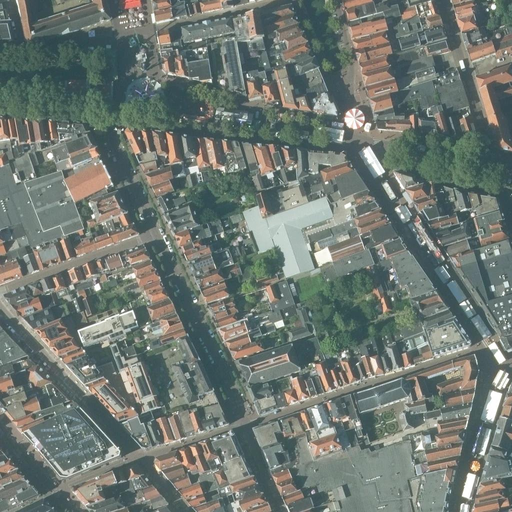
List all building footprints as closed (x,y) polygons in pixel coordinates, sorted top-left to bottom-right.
[(0,0),(0,46),(14,46),(3,0),(0,0)] [(15,0),(26,48),(45,42),(57,38),(58,38),(65,36),(71,34),(78,32),(78,31),(92,27),(109,21),(109,22),(110,21),(107,6),(105,0),(15,0)] [(168,0),(153,3),(155,12),(172,8),(173,10),(185,7),(185,0),(168,0)] [(194,16),(190,0),(185,0),(185,7),(187,17),(194,16)] [(190,0),(194,16),(201,14),(201,13),(200,11),(197,0),(190,0)] [(199,0),(201,4),(202,11),(203,13),(203,14),(223,9),(221,0),(199,0)] [(221,0),(223,9),(234,7),(232,0),(221,0)] [(346,0),(344,1),(346,11),(374,3),(386,0),(346,0)] [(386,0),(374,3),(346,11),(348,23),(378,15),(384,14),(391,12),(390,9),(394,8),(400,6),(398,0),(386,0)] [(348,23),(350,29),(367,25),(385,20),(385,21),(391,20),(397,18),(400,28),(394,30),(397,39),(423,32),(422,27),(420,20),(418,16),(416,7),(435,2),(434,0),(411,0),(407,1),(401,3),(403,8),(401,9),(400,6),(394,8),(390,9),(391,12),(384,14),(378,15),(348,23)] [(470,2),(454,7),(456,15),(477,9),(478,10),(484,9),(484,8),(484,7),(488,5),(487,3),(482,4),(476,5),(475,0),(470,2)] [(435,2),(416,7),(418,16),(438,10),(435,2)] [(261,13),(263,23),(296,16),(292,6),(261,13)] [(173,10),(155,14),(156,24),(187,17),(185,7),(173,10)] [(477,9),(456,15),(458,21),(477,15),(485,13),(484,9),(478,10),(477,9)] [(438,10),(418,16),(420,20),(426,18),(427,21),(426,21),(426,22),(440,18),(438,10)] [(247,16),(249,27),(251,41),(262,39),(265,38),(264,36),(263,23),(261,13),(247,16)] [(477,15),(458,21),(463,35),(481,29),(477,15)] [(251,41),(249,27),(247,16),(234,19),(236,34),(237,40),(238,45),(251,42),(251,41)] [(264,36),(266,35),(300,24),(296,16),(263,23),(264,36)] [(397,18),(391,20),(394,30),(400,28),(397,18)] [(427,26),(422,27),(423,32),(423,33),(443,27),(440,18),(426,22),(427,26)] [(225,36),(236,34),(234,19),(230,20),(228,20),(223,21),(222,21),(225,36)] [(367,25),(350,29),(352,40),(367,37),(370,36),(374,35),(386,32),(388,32),(385,21),(385,20),(367,25)] [(192,27),(195,42),(225,36),(222,21),(210,24),(210,23),(209,24),(206,25),(206,24),(204,25),(194,27),(192,27)] [(300,24),(266,35),(268,40),(278,37),(280,43),(303,33),(301,27),(300,25),(300,24)] [(185,44),(195,42),(192,27),(191,28),(184,30),(184,29),(182,30),(184,40),(185,44)] [(481,29),(463,35),(468,51),(480,47),(492,42),(497,41),(507,37),(505,29),(492,34),(489,32),(488,33),(486,27),(481,29)] [(444,29),(425,34),(428,45),(447,39),(444,29)] [(171,44),(160,46),(164,70),(164,72),(167,75),(177,77),(174,53),(178,53),(178,51),(183,50),(181,41),(184,40),(182,30),(174,32),(174,31),(173,32),(171,32),(170,32),(170,33),(169,33),(171,44)] [(368,39),(353,43),(356,54),(389,43),(388,39),(391,39),(388,32),(386,32),(374,35),(370,36),(367,37),(368,39)] [(169,33),(158,35),(160,46),(171,44),(169,33)] [(280,50),(275,52),(277,55),(280,54),(308,44),(303,33),(280,43),(278,44),(280,50)] [(480,47),(468,51),(471,63),(496,55),(497,59),(511,53),(511,35),(510,36),(507,37),(497,41),(492,42),(480,47)] [(418,36),(399,42),(402,52),(421,47),(418,36)] [(260,52),(266,50),(262,39),(251,41),(251,42),(238,45),(240,55),(244,54),(253,53),(260,52)] [(211,45),(213,53),(213,54),(213,58),(214,74),(217,73),(218,82),(219,84),(219,86),(219,87),(225,89),(225,90),(226,90),(230,91),(230,92),(232,92),(235,93),(236,94),(241,95),(241,96),(242,96),(246,97),(246,98),(248,98),(247,91),(246,91),(245,85),(245,84),(244,77),(244,76),(244,75),(243,71),(243,70),(243,69),(242,69),(241,63),(242,63),(241,62),(240,56),(240,55),(238,45),(237,40),(232,41),(228,42),(224,42),(220,43),(216,44),(211,45)] [(376,73),(363,77),(366,89),(380,85),(394,81),(395,80),(420,73),(433,69),(430,58),(451,52),(448,40),(447,40),(393,56),(388,57),(391,69),(376,73)] [(211,41),(196,44),(198,56),(199,64),(201,79),(201,82),(209,81),(209,84),(213,85),(208,54),(211,54),(211,58),(213,58),(213,54),(213,53),(211,45),(211,41)] [(389,43),(356,54),(360,65),(373,61),(376,60),(388,57),(393,56),(389,43)] [(196,44),(185,46),(186,53),(187,58),(187,59),(188,66),(191,80),(192,80),(201,79),(199,64),(198,56),(196,44)] [(308,44),(280,54),(283,61),(281,62),(281,63),(311,52),(308,44)] [(258,70),(258,72),(267,105),(284,109),(275,72),(274,69),(271,70),(269,62),(268,59),(268,58),(267,55),(266,52),(260,53),(263,69),(258,70)] [(311,52),(281,63),(282,67),(288,66),(288,68),(288,69),(289,70),(297,67),(315,60),(311,52)] [(178,53),(174,53),(177,77),(181,78),(191,80),(188,66),(187,59),(187,58),(186,53),(179,54),(178,53)] [(360,65),(359,65),(363,77),(376,73),(391,69),(388,57),(376,60),(373,61),(360,65)] [(288,69),(275,72),(284,109),(284,110),(312,114),(307,98),(328,91),(315,60),(297,67),(289,70),(288,69)] [(511,70),(511,67),(476,79),(478,85),(480,91),(484,104),(489,119),(489,121),(502,117),(506,120),(508,127),(511,137),(511,141),(511,130),(511,126),(509,118),(506,116),(511,113),(511,87),(511,88),(510,84),(511,83),(511,70)] [(380,85),(366,89),(370,101),(390,96),(399,93),(409,91),(409,89),(420,85),(433,81),(437,80),(434,69),(433,69),(420,73),(395,80),(394,81),(380,85)] [(245,75),(244,75),(244,76),(244,77),(245,84),(246,84),(248,96),(249,99),(250,101),(253,100),(262,98),(262,101),(263,104),(264,104),(267,105),(258,72),(255,73),(255,72),(245,75)] [(441,84),(435,86),(436,91),(461,82),(458,72),(440,79),(441,84)] [(390,96),(370,101),(374,114),(393,109),(393,107),(406,104),(406,103),(418,100),(427,97),(435,95),(437,94),(436,91),(435,86),(433,81),(420,85),(409,89),(409,91),(399,93),(390,96)] [(461,82),(436,91),(437,94),(441,107),(442,107),(444,116),(454,112),(456,112),(459,111),(469,108),(461,82)] [(328,91),(307,98),(312,114),(335,117),(336,116),(335,116),(337,114),(328,91)] [(435,95),(427,97),(430,107),(438,105),(435,95)] [(427,97),(418,100),(421,110),(430,107),(427,97)] [(441,107),(428,111),(428,113),(429,119),(437,118),(438,122),(442,136),(451,137),(444,116),(442,107),(441,107)] [(393,109),(374,114),(377,123),(411,122),(410,118),(415,117),(415,114),(405,115),(395,116),(393,109)] [(422,120),(419,120),(420,133),(422,134),(442,136),(438,122),(437,118),(429,119),(428,113),(428,111),(421,112),(422,120)] [(456,112),(454,112),(463,139),(480,140),(477,133),(473,121),(474,121),(473,117),(463,120),(459,111),(456,112)] [(454,112),(444,116),(451,137),(463,139),(454,112)] [(411,122),(377,123),(378,129),(381,131),(420,133),(419,120),(419,117),(415,117),(410,118),(411,122)] [(502,117),(489,121),(489,122),(492,131),(498,151),(504,152),(511,152),(511,141),(511,137),(508,127),(506,120),(502,117)] [(6,119),(0,119),(0,134),(2,142),(4,151),(4,155),(5,154),(6,154),(9,162),(14,160),(6,119)] [(6,119),(14,160),(19,159),(16,143),(18,143),(15,120),(6,119)] [(14,160),(9,162),(6,154),(5,154),(0,156),(0,168),(10,165),(18,187),(38,180),(33,167),(33,166),(32,165),(31,162),(31,161),(30,160),(29,157),(29,155),(30,155),(35,153),(38,152),(33,121),(33,120),(15,120),(18,143),(16,143),(19,159),(14,160)] [(45,121),(33,121),(36,144),(38,152),(42,151),(47,149),(51,148),(52,147),(51,143),(49,143),(45,121)] [(47,122),(45,121),(49,143),(51,143),(52,147),(61,144),(61,143),(57,122),(56,122),(47,122)] [(59,122),(57,122),(61,143),(75,138),(76,138),(75,124),(73,124),(66,123),(59,123),(59,122)] [(83,125),(75,124),(76,138),(89,133),(86,127),(85,126),(84,125),(83,125)] [(129,130),(126,134),(130,143),(140,165),(146,176),(159,171),(157,164),(159,163),(152,133),(151,132),(151,133),(141,131),(140,131),(140,132),(139,131),(129,130)] [(153,133),(152,133),(159,163),(157,164),(159,171),(159,173),(170,169),(173,180),(186,177),(179,136),(166,135),(164,134),(164,135),(154,133),(153,133)] [(59,148),(51,151),(56,165),(64,162),(97,150),(93,143),(93,142),(92,140),(92,139),(90,135),(66,143),(67,145),(59,148)] [(180,136),(179,136),(186,177),(189,189),(197,187),(197,185),(195,175),(200,174),(200,173),(193,139),(179,137),(180,136)] [(194,139),(193,139),(200,173),(202,173),(212,171),(210,164),(206,141),(194,139)] [(212,142),(206,141),(210,164),(213,164),(214,171),(217,170),(218,171),(219,179),(228,177),(227,174),(221,143),(216,142),(212,141),(212,142)] [(232,144),(221,143),(227,174),(247,169),(243,157),(241,148),(240,145),(232,144)] [(243,145),(243,146),(246,154),(251,172),(252,174),(247,176),(250,179),(255,197),(256,197),(259,207),(263,220),(287,212),(282,200),(285,199),(282,193),(281,190),(267,194),(266,190),(257,193),(253,179),(261,176),(252,146),(251,146),(249,146),(245,145),(243,145)] [(252,146),(261,176),(253,179),(257,193),(266,190),(276,188),(272,174),(276,173),(269,148),(268,147),(268,148),(252,146)] [(269,148),(276,173),(272,174),(276,188),(281,186),(286,185),(281,169),(280,170),(279,166),(284,164),(279,149),(269,148)] [(284,164),(279,166),(280,170),(281,169),(297,163),(296,151),(295,151),(292,151),(287,150),(280,149),(279,149),(284,164)] [(97,150),(64,162),(65,166),(68,165),(69,170),(85,164),(92,161),(93,163),(94,163),(93,162),(96,161),(96,160),(98,159),(99,158),(100,158),(100,157),(98,153),(97,151),(97,150)] [(297,163),(281,169),(286,185),(298,181),(309,177),(307,153),(296,151),(297,163)] [(300,187),(282,193),(285,199),(282,200),(287,212),(312,203),(310,196),(313,195),(311,189),(356,173),(355,173),(352,168),(353,168),(352,168),(350,164),(350,163),(349,163),(346,158),(347,158),(347,157),(347,156),(346,155),(345,154),(344,154),(343,154),(343,155),(342,155),(342,156),(341,155),(341,156),(336,156),(336,155),(335,155),(330,155),(329,155),(327,155),(314,154),(307,153),(309,177),(298,181),(300,187)] [(66,182),(76,206),(78,205),(84,202),(85,202),(85,201),(87,200),(88,200),(89,200),(89,199),(94,197),(95,196),(105,191),(106,190),(107,193),(108,193),(107,191),(109,190),(108,190),(113,188),(114,187),(114,186),(113,186),(111,181),(112,181),(111,180),(110,179),(110,177),(108,178),(106,174),(108,173),(107,172),(107,171),(106,169),(105,170),(103,164),(101,164),(102,165),(96,167),(94,164),(95,167),(95,168),(85,173),(84,173),(83,173),(84,174),(80,176),(79,175),(77,177),(76,178),(70,180),(67,182),(66,182)] [(0,233),(1,233),(5,245),(27,237),(30,246),(31,249),(32,249),(45,244),(58,239),(65,237),(68,236),(71,235),(78,232),(83,231),(84,230),(75,206),(76,206),(66,182),(62,172),(44,178),(38,180),(18,187),(10,165),(0,168),(0,233)] [(159,173),(147,177),(152,187),(170,181),(173,180),(170,169),(159,173)] [(67,175),(70,180),(76,178),(73,172),(67,175)] [(200,174),(195,175),(197,185),(204,183),(202,173),(200,173),(200,174)] [(313,195),(310,196),(312,203),(326,197),(331,206),(342,202),(343,202),(343,201),(350,199),(350,200),(351,199),(353,198),(354,198),(368,192),(368,193),(369,193),(356,174),(356,173),(311,189),(313,195)] [(395,173),(394,173),(397,178),(404,190),(405,191),(418,187),(424,185),(426,182),(415,178),(395,173)] [(170,181),(152,187),(157,198),(175,192),(173,188),(173,186),(172,183),(171,182),(170,181)] [(418,187),(405,191),(406,192),(413,203),(414,204),(435,196),(434,184),(429,183),(427,182),(426,182),(424,185),(418,187)] [(434,184),(435,196),(414,204),(420,213),(448,204),(446,196),(444,196),(442,187),(434,184)] [(448,204),(455,201),(453,191),(444,188),(446,196),(448,204)] [(457,201),(460,213),(461,213),(464,212),(467,222),(472,220),(471,215),(472,215),(472,210),(467,194),(455,191),(457,201)] [(259,207),(243,213),(258,256),(276,249),(283,269),(284,273),(286,279),(315,270),(307,247),(319,243),(332,238),(330,230),(340,226),(349,223),(381,211),(380,209),(374,200),(369,193),(368,193),(368,192),(354,198),(353,198),(351,199),(350,200),(350,199),(343,201),(343,202),(342,202),(331,206),(326,197),(312,203),(287,212),(263,220),(259,207)] [(91,204),(96,216),(117,208),(116,204),(122,202),(118,194),(115,195),(91,204)] [(467,194),(472,210),(472,215),(476,213),(475,209),(482,206),(479,196),(467,194)] [(472,220),(502,213),(498,199),(479,196),(482,206),(475,209),(476,213),(472,215),(471,215),(472,220)] [(166,197),(158,200),(166,215),(184,207),(183,207),(187,205),(184,198),(175,201),(174,200),(169,202),(166,197)] [(455,201),(448,204),(420,213),(427,224),(445,217),(446,219),(460,213),(457,201),(455,201)] [(128,214),(122,202),(116,204),(117,208),(96,216),(97,219),(87,223),(89,228),(106,222),(112,220),(118,218),(128,214)] [(184,207),(166,215),(176,236),(200,227),(192,204),(184,207)] [(340,226),(330,230),(332,238),(348,232),(386,218),(381,211),(349,223),(340,226)] [(459,224),(467,222),(464,212),(461,213),(460,213),(446,219),(445,217),(427,224),(433,234),(459,224)] [(476,230),(478,238),(481,248),(507,240),(510,239),(502,213),(472,220),(476,230)] [(244,220),(242,214),(231,218),(233,225),(244,220)] [(128,215),(118,219),(119,222),(122,230),(134,226),(128,215)] [(386,218),(348,232),(351,240),(391,226),(386,218)] [(476,230),(472,220),(467,222),(459,224),(460,229),(453,232),(454,235),(437,240),(443,249),(467,241),(478,238),(476,230)] [(108,228),(114,244),(119,242),(116,232),(112,221),(106,223),(108,228)] [(220,221),(176,236),(182,248),(216,236),(224,233),(220,221)] [(460,229),(459,224),(433,234),(437,240),(454,235),(453,232),(460,229)] [(119,242),(138,235),(134,226),(122,230),(116,232),(119,242)] [(322,252),(315,254),(320,269),(333,264),(369,251),(400,239),(394,231),(391,226),(351,240),(321,251),(322,252)] [(105,247),(114,244),(108,228),(104,230),(106,235),(101,237),(105,247)] [(332,238),(319,243),(321,251),(351,240),(348,232),(332,238)] [(96,233),(92,234),(92,237),(97,250),(105,247),(101,237),(98,238),(96,233)] [(58,239),(62,249),(65,259),(66,262),(76,258),(75,255),(70,241),(68,236),(65,237),(58,239)] [(216,236),(182,248),(185,255),(218,243),(216,236)] [(18,251),(25,248),(30,246),(27,237),(5,245),(0,246),(0,256),(5,255),(18,251)] [(92,237),(81,241),(86,254),(97,250),(92,237)] [(40,271),(53,266),(57,265),(51,249),(55,247),(56,251),(62,249),(58,239),(45,244),(32,249),(34,255),(36,258),(35,258),(40,271)] [(369,251),(333,264),(339,279),(409,254),(403,245),(400,239),(369,251)] [(72,243),(78,257),(86,254),(81,241),(81,240),(76,241),(72,243)] [(467,241),(443,249),(450,259),(452,258),(471,253),(471,252),(479,250),(477,244),(476,241),(468,243),(467,241)] [(511,241),(450,259),(459,273),(473,294),(481,308),(487,317),(493,326),(496,331),(498,335),(498,334),(499,337),(501,339),(511,338),(511,245),(511,242),(511,241)] [(218,243),(185,255),(188,263),(222,251),(219,243),(218,243)] [(65,259),(62,249),(56,251),(55,247),(51,249),(57,265),(66,262),(65,259)] [(119,255),(122,261),(147,253),(145,248),(142,247),(119,255)] [(25,248),(18,251),(21,261),(24,260),(30,275),(40,271),(35,258),(36,258),(34,255),(28,257),(25,248)] [(238,248),(189,265),(191,269),(192,268),(193,271),(192,272),(194,275),(194,274),(196,277),(195,277),(196,279),(196,278),(196,279),(238,263),(238,261),(242,259),(239,249),(238,248)] [(0,268),(0,285),(28,275),(30,275),(24,260),(21,261),(18,251),(5,255),(7,259),(9,264),(7,265),(7,266),(0,268)] [(150,259),(147,253),(122,261),(125,269),(132,266),(147,260),(150,259)] [(333,264),(320,269),(329,295),(347,288),(348,288),(368,281),(374,295),(392,288),(394,293),(428,281),(417,266),(409,254),(339,279),(333,264)] [(124,269),(119,255),(105,260),(106,262),(111,273),(124,269)] [(0,261),(0,268),(7,266),(7,265),(9,264),(7,259),(4,260),(5,261),(0,263),(0,261)] [(100,277),(101,277),(110,273),(105,260),(95,263),(96,266),(100,277)] [(136,277),(155,270),(152,262),(131,270),(121,273),(123,277),(135,273),(136,277)] [(94,287),(92,280),(99,277),(94,263),(82,268),(87,282),(77,286),(79,292),(84,291),(94,287)] [(238,263),(196,279),(202,290),(224,282),(239,277),(241,282),(253,278),(251,269),(242,272),(238,263)] [(68,287),(85,281),(81,271),(80,268),(70,272),(73,279),(66,281),(68,287)] [(283,269),(254,280),(257,288),(279,281),(277,276),(284,273),(283,269)] [(124,289),(125,293),(148,285),(157,281),(160,280),(155,270),(136,277),(139,284),(124,289)] [(70,272),(69,273),(61,276),(51,279),(56,293),(69,288),(68,287),(66,281),(73,279),(70,272)] [(46,296),(56,293),(50,280),(40,283),(41,286),(44,294),(46,296)] [(116,281),(109,283),(111,289),(118,286),(116,281)] [(392,288),(374,295),(376,302),(379,301),(388,298),(391,308),(436,293),(428,281),(394,293),(392,288)] [(145,292),(147,297),(165,290),(161,282),(149,286),(148,285),(125,293),(127,297),(134,294),(135,295),(145,292)] [(224,282),(202,290),(208,304),(229,297),(224,282)] [(287,282),(266,289),(271,303),(269,304),(272,312),(273,314),(295,306),(287,282)] [(41,286),(40,283),(29,287),(33,298),(44,294),(41,286)] [(29,287),(13,293),(18,300),(22,298),(24,304),(34,300),(33,298),(29,287)] [(149,306),(169,298),(165,290),(147,297),(145,297),(149,306)] [(79,293),(78,293),(80,298),(81,300),(87,298),(84,291),(79,292),(79,293)] [(13,308),(16,307),(24,304),(22,298),(18,300),(13,293),(4,297),(13,308)] [(16,307),(13,308),(22,318),(60,305),(56,293),(46,296),(34,300),(24,304),(16,307)] [(375,305),(374,307),(376,312),(378,314),(383,312),(384,315),(411,305),(418,323),(448,312),(447,310),(442,303),(443,303),(439,298),(436,293),(435,293),(436,293),(391,308),(388,298),(379,301),(380,303),(375,305)] [(177,315),(175,311),(169,298),(149,306),(145,297),(145,298),(130,303),(130,304),(133,313),(139,328),(139,330),(151,325),(150,325),(177,315)] [(80,298),(73,301),(76,308),(78,314),(85,312),(83,306),(81,300),(80,298)] [(91,298),(81,301),(87,318),(97,315),(91,298)] [(234,300),(210,308),(216,322),(236,315),(236,314),(239,314),(234,300)] [(66,306),(56,309),(59,320),(64,318),(70,316),(66,306)] [(248,321),(220,330),(226,342),(274,324),(299,316),(295,306),(273,314),(272,312),(254,318),(248,320),(248,321)] [(303,328),(289,333),(292,342),(313,335),(310,326),(314,325),(313,321),(310,311),(308,306),(297,310),(303,328)] [(26,319),(23,320),(35,332),(37,331),(56,324),(51,310),(26,319)] [(418,323),(390,333),(393,344),(395,344),(403,341),(438,328),(438,327),(455,320),(449,311),(448,312),(418,323)] [(131,331),(139,328),(133,313),(120,318),(119,317),(107,322),(107,323),(93,328),(79,333),(85,349),(109,340),(110,343),(127,336),(126,335),(131,333),(131,331)] [(177,315),(150,325),(151,325),(152,330),(153,332),(180,322),(177,315)] [(236,315),(216,322),(220,330),(248,321),(248,320),(246,316),(237,319),(236,315)] [(438,328),(403,341),(406,352),(416,349),(429,345),(434,360),(435,360),(435,359),(439,358),(441,358),(445,356),(445,357),(446,356),(451,354),(451,355),(452,354),(456,353),(458,352),(462,351),(463,351),(463,350),(468,349),(469,349),(469,348),(470,347),(470,346),(471,345),(470,343),(471,343),(470,342),(467,338),(467,337),(466,337),(464,333),(463,331),(463,332),(460,327),(459,326),(456,321),(455,320),(438,327),(438,328)] [(97,368),(82,350),(80,351),(61,322),(56,324),(35,332),(39,337),(59,358),(75,376),(98,401),(117,422),(119,423),(139,416),(117,393),(104,379),(116,375),(112,363),(97,368)] [(154,336),(148,338),(149,342),(160,338),(181,331),(184,330),(180,322),(153,332),(154,336)] [(274,324),(226,342),(231,352),(252,345),(250,339),(252,338),(255,340),(276,332),(275,330),(274,324)] [(0,326),(0,342),(10,338),(0,326)] [(188,338),(184,330),(160,339),(160,338),(149,342),(152,351),(177,342),(188,338)] [(289,333),(282,335),(284,344),(292,342),(289,333)] [(390,333),(371,340),(374,349),(376,349),(377,352),(385,375),(393,373),(402,370),(402,367),(398,354),(396,347),(395,344),(393,344),(390,333)] [(0,367),(28,357),(19,347),(10,338),(0,342),(0,367)] [(188,338),(177,342),(181,353),(186,363),(198,360),(188,338)] [(511,338),(501,339),(507,352),(511,349),(511,338)] [(317,339),(307,342),(310,353),(314,365),(315,364),(325,394),(336,391),(343,389),(331,354),(323,356),(320,346),(317,339)] [(252,345),(231,352),(235,360),(270,349),(267,340),(252,345)] [(371,340),(358,344),(368,380),(377,377),(368,351),(370,351),(374,349),(371,340)] [(123,351),(129,349),(126,342),(120,344),(123,351)] [(304,343),(293,347),(297,357),(305,355),(307,354),(304,343)] [(358,344),(348,348),(360,382),(368,380),(358,344)] [(325,345),(320,346),(323,356),(331,354),(333,353),(331,347),(325,345)] [(418,356),(412,358),(415,366),(433,360),(434,360),(429,345),(416,349),(418,356)] [(125,351),(128,359),(140,355),(136,346),(125,351)] [(239,363),(237,364),(238,366),(239,366),(239,367),(240,367),(240,368),(241,368),(243,372),(242,372),(246,380),(248,384),(248,386),(248,388),(248,389),(290,376),(301,372),(297,357),(293,347),(293,346),(290,347),(283,350),(283,349),(281,350),(273,353),(272,352),(270,353),(270,354),(262,356),(259,357),(260,357),(251,360),(251,359),(249,360),(249,361),(239,364),(239,363)] [(348,348),(337,352),(349,386),(360,382),(348,348)] [(370,351),(368,351),(377,377),(384,375),(385,375),(377,352),(376,349),(374,349),(370,351)] [(406,352),(400,354),(403,366),(404,369),(405,369),(405,370),(409,369),(409,368),(411,367),(411,368),(416,367),(415,366),(412,358),(418,356),(416,349),(406,352)] [(163,407),(162,405),(143,354),(140,355),(128,359),(126,360),(122,351),(114,354),(120,373),(126,371),(142,415),(151,412),(163,407)] [(333,353),(331,354),(343,389),(349,386),(337,352),(333,353)] [(305,355),(297,357),(301,372),(302,374),(310,372),(318,397),(325,394),(315,364),(314,365),(308,367),(305,355)] [(0,367),(0,380),(37,366),(28,357),(0,367)] [(433,399),(440,397),(440,398),(445,397),(475,390),(477,376),(478,376),(478,370),(475,357),(452,363),(376,389),(374,390),(375,390),(381,409),(407,400),(408,404),(404,405),(406,412),(403,413),(402,414),(401,415),(400,417),(400,418),(404,433),(409,431),(414,430),(411,417),(424,414),(427,413),(424,402),(429,401),(430,404),(434,403),(433,399)] [(202,401),(200,398),(214,393),(206,376),(198,360),(186,363),(173,367),(191,405),(196,403),(202,401)] [(37,390),(55,383),(37,366),(0,380),(0,408),(3,411),(40,398),(37,390)] [(310,372),(302,374),(310,399),(318,397),(310,372)] [(295,391),(284,394),(288,407),(310,399),(302,374),(291,378),(295,391)] [(290,376),(248,389),(255,405),(256,405),(258,409),(257,409),(258,411),(259,411),(260,415),(260,416),(261,416),(261,415),(268,413),(270,413),(269,412),(277,410),(278,410),(274,398),(284,394),(295,391),(291,378),(290,376)] [(61,390),(55,383),(37,390),(40,398),(3,411),(13,424),(49,410),(56,408),(73,401),(61,390)] [(381,409),(375,390),(354,397),(361,416),(381,409)] [(424,402),(427,413),(427,414),(472,403),(476,390),(475,390),(445,397),(447,406),(435,409),(434,403),(430,404),(429,401),(424,402)] [(219,403),(214,393),(200,398),(202,401),(196,403),(198,407),(198,410),(220,405),(219,403)] [(284,394),(274,398),(278,410),(280,409),(279,409),(285,407),(285,408),(288,407),(284,394)] [(502,416),(501,419),(511,422),(511,394),(509,396),(506,404),(503,414),(502,416)] [(335,403),(342,423),(345,432),(346,433),(355,430),(358,439),(365,437),(364,436),(365,436),(364,435),(364,433),(352,397),(335,403)] [(18,429),(50,417),(77,406),(73,401),(56,408),(49,410),(13,424),(18,429)] [(354,432),(346,435),(346,433),(345,432),(342,423),(335,403),(309,412),(318,440),(309,443),(308,444),(309,449),(310,449),(315,462),(320,460),(359,447),(359,445),(354,432)] [(424,414),(428,433),(430,433),(431,440),(465,432),(467,426),(470,413),(468,412),(469,409),(471,409),(472,403),(427,414),(424,414)] [(206,432),(229,425),(220,405),(198,410),(206,432)] [(78,406),(77,406),(50,417),(53,424),(24,436),(36,448),(45,458),(44,458),(45,459),(47,461),(48,460),(53,465),(51,466),(53,468),(52,468),(53,469),(54,469),(62,479),(61,479),(62,479),(63,479),(68,480),(68,481),(69,480),(80,475),(81,475),(81,474),(84,473),(83,471),(89,469),(90,471),(92,470),(94,470),(94,469),(105,465),(106,465),(106,464),(117,459),(117,460),(118,459),(120,458),(121,454),(120,453),(118,450),(78,406)] [(197,435),(206,432),(198,410),(198,407),(189,410),(197,435)] [(188,410),(179,412),(188,438),(197,435),(189,410),(188,410)] [(188,438),(179,412),(167,416),(168,418),(176,442),(188,438)] [(309,443),(318,440),(309,412),(300,415),(309,443)] [(121,426),(143,449),(146,450),(165,445),(155,422),(153,417),(152,414),(121,426)] [(299,415),(289,418),(294,436),(297,448),(300,466),(296,467),(299,474),(298,475),(299,477),(301,481),(303,488),(304,493),(315,489),(317,498),(333,493),(333,492),(336,491),(336,488),(325,489),(320,460),(315,462),(310,449),(309,449),(308,444),(307,438),(305,432),(300,418),(299,415)] [(18,429),(24,436),(53,424),(50,417),(18,429)] [(165,445),(176,442),(168,418),(157,422),(155,422),(165,445)] [(296,467),(300,466),(297,448),(294,436),(289,418),(280,421),(286,438),(285,439),(288,445),(286,446),(283,448),(282,444),(273,447),(263,451),(271,472),(273,476),(296,467)] [(492,447),(492,448),(508,451),(511,451),(511,422),(501,419),(492,447)] [(283,448),(286,446),(288,445),(285,439),(286,438),(280,421),(255,430),(263,450),(263,451),(273,447),(282,444),(283,448)] [(465,432),(431,440),(430,433),(428,433),(420,435),(410,437),(402,438),(403,443),(404,443),(411,442),(413,456),(463,444),(463,441),(465,432)] [(230,487),(254,477),(244,456),(234,433),(212,441),(230,487)] [(212,441),(200,445),(215,479),(219,489),(217,490),(219,495),(221,499),(227,497),(227,496),(226,494),(225,489),(230,487),(212,441)] [(343,511),(448,511),(450,506),(451,499),(451,497),(452,497),(452,493),(453,491),(453,488),(454,485),(454,483),(455,480),(457,471),(424,477),(415,479),(414,473),(415,472),(414,468),(411,456),(413,456),(411,442),(404,443),(403,443),(372,454),(369,450),(362,452),(360,453),(365,483),(365,486),(345,489),(349,501),(341,504),(343,511)] [(463,444),(413,456),(411,456),(414,468),(460,457),(463,444)] [(191,486),(177,491),(179,492),(203,484),(207,493),(217,490),(219,489),(215,479),(200,445),(190,448),(198,471),(193,473),(188,475),(191,486)] [(346,500),(338,502),(340,511),(338,511),(337,511),(343,511),(341,504),(349,501),(345,489),(365,486),(365,483),(360,453),(362,452),(359,447),(320,460),(325,489),(336,488),(336,491),(342,489),(346,500)] [(190,448),(178,452),(182,464),(161,471),(170,482),(170,481),(188,475),(193,473),(198,471),(190,448)] [(490,456),(510,462),(511,462),(511,461),(511,451),(508,451),(492,448),(490,456)] [(0,465),(10,461),(2,452),(0,452),(0,465)] [(155,464),(161,471),(182,464),(178,452),(170,455),(156,459),(155,464)] [(483,479),(481,484),(511,478),(511,477),(511,461),(511,462),(510,462),(490,456),(487,467),(486,469),(483,479)] [(415,472),(414,473),(415,479),(424,477),(457,471),(460,457),(414,468),(415,472)] [(0,488),(25,478),(10,461),(0,465),(0,488)] [(123,471),(127,481),(131,480),(135,490),(135,491),(152,485),(144,477),(142,474),(142,473),(141,473),(138,468),(138,467),(137,467),(135,467),(134,467),(129,469),(128,469),(128,470),(125,471),(124,470),(124,471),(123,471)] [(273,476),(278,486),(293,481),(293,479),(299,477),(298,475),(299,474),(296,467),(273,476)] [(123,471),(114,474),(118,485),(127,481),(123,471)] [(87,508),(87,509),(126,495),(126,496),(135,493),(134,491),(134,490),(135,490),(131,480),(127,481),(118,485),(114,474),(109,477),(103,479),(102,479),(102,480),(95,482),(95,483),(88,485),(87,485),(88,485),(81,488),(80,488),(76,490),(75,490),(75,491),(75,495),(76,495),(79,499),(79,500),(83,504),(87,508)] [(170,481),(170,482),(177,491),(191,486),(188,475),(170,481)] [(230,487),(225,489),(226,494),(227,496),(233,494),(239,492),(258,485),(254,478),(254,477),(230,487)] [(293,481),(278,486),(282,497),(285,496),(297,491),(294,483),(299,482),(301,481),(299,477),(293,479),(293,481)] [(0,502),(34,489),(25,478),(0,488),(0,502)] [(477,497),(511,487),(511,482),(511,478),(481,484),(477,497)] [(203,484),(179,492),(180,494),(181,494),(184,498),(183,498),(186,501),(204,494),(207,493),(203,484)] [(239,492),(233,494),(236,503),(262,495),(258,485),(239,492)] [(146,503),(162,497),(153,487),(150,488),(142,491),(146,502),(145,502),(146,503)] [(511,487),(477,497),(475,506),(511,496),(511,487)] [(0,511),(5,511),(41,496),(34,489),(0,503),(0,511)] [(287,508),(317,498),(315,489),(304,493),(303,493),(302,491),(298,492),(286,497),(283,498),(287,508)] [(333,493),(317,498),(287,508),(289,511),(309,511),(311,511),(320,508),(338,502),(346,500),(342,489),(336,491),(333,492),(333,493)] [(89,511),(118,511),(131,508),(131,507),(140,504),(145,502),(146,502),(142,491),(137,492),(137,494),(127,497),(126,496),(126,495),(87,509),(89,511)] [(204,494),(186,501),(193,510),(221,499),(219,495),(206,499),(204,494)] [(246,511),(247,511),(267,505),(262,495),(236,503),(230,505),(229,505),(226,508),(227,511),(246,511)] [(472,511),(492,511),(500,510),(500,511),(505,510),(505,511),(511,510),(511,496),(475,506),(472,511)] [(140,504),(142,508),(147,507),(152,505),(153,508),(151,509),(152,511),(169,505),(162,497),(146,503),(145,502),(140,504)] [(221,499),(193,510),(195,511),(215,511),(225,508),(226,508),(229,505),(230,505),(227,497),(221,499)] [(20,511),(55,511),(45,500),(44,501),(20,511)] [(337,511),(338,511),(340,511),(338,502),(320,508),(311,511),(309,511),(337,511)]
